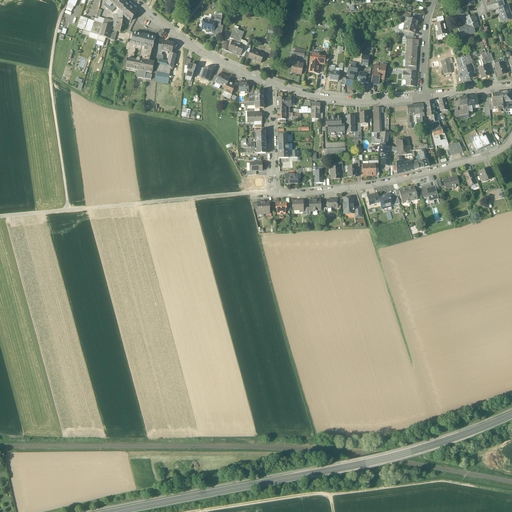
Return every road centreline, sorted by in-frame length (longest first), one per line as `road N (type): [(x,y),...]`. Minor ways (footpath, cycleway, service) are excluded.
road 1 (secondary): [(117,511),(405,454),(511,414)]
road 2 (track): [(191,511),(439,481),(511,494)]
road 3 (track): [(251,194),(0,216)]
road 4 (residential): [(273,193),(417,175),(498,152),(511,136)]
road 5 (track): [(244,193),(203,126),(88,98),(50,75)]
road 6 (residential): [(134,0),(192,45),(269,83)]
road 7 (residential): [(269,83),(345,101),(422,96)]
road 8 (track): [(49,77),(68,210)]
